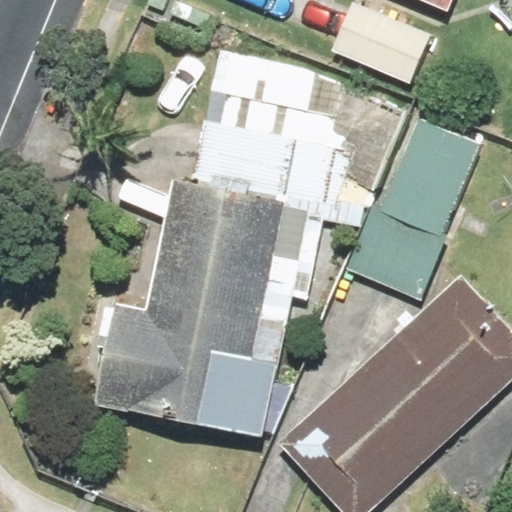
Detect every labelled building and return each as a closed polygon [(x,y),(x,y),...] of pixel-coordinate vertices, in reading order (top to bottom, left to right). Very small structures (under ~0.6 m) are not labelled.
[(366,0),(357,0),(339,45),(419,78),(439,30),(366,0)] [(436,0),(466,13),(471,0),(436,0)] [(360,80),(231,56),(208,181),(184,176),(158,311),(125,305),(105,415),(277,447),(305,299),(318,302),(360,80)] [(496,146),(430,116),(360,271),(427,301),(496,146)] [(375,511),(511,388),(511,307),(479,271),(292,441),(355,511),(375,511)]
